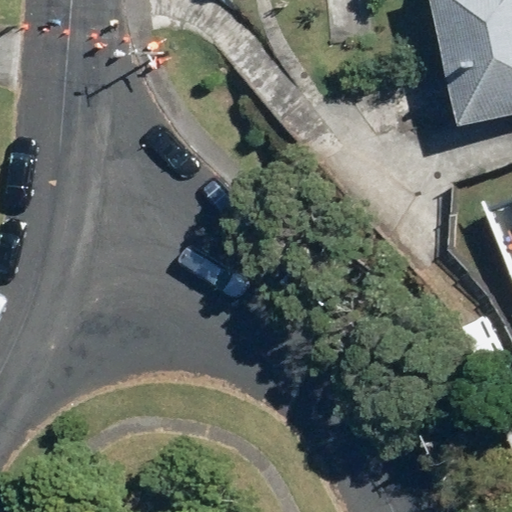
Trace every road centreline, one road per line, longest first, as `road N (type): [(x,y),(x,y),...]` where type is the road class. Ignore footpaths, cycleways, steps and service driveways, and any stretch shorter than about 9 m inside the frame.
road 1 (residential): [(45,253),(167,281),(228,305),(282,342),(336,401),(394,511)]
road 2 (residential): [(45,253),(70,0)]
road 3 (residential): [(0,368),(45,253)]
